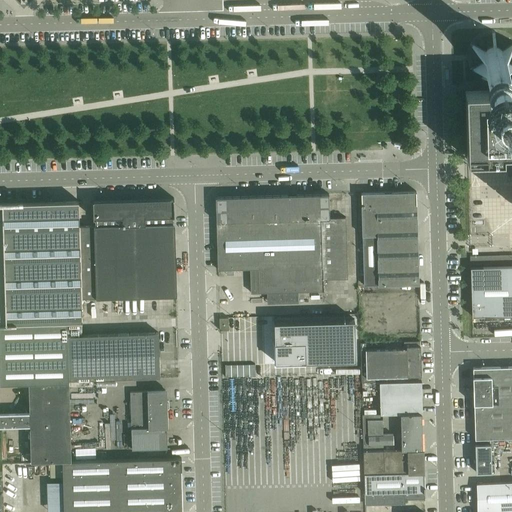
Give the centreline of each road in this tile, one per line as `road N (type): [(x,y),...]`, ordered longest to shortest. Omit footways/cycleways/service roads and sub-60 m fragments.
road 1 (unclassified): [(0,26),(431,12)]
road 2 (unclassified): [(205,511),(193,176)]
road 3 (unclassified): [(193,176),(436,168)]
road 4 (unclassified): [(0,183),(193,176)]
road 5 (unclassified): [(443,355),(436,168)]
road 6 (unclassified): [(436,168),(431,12)]
road 7 (unclassified): [(447,511),(443,355)]
